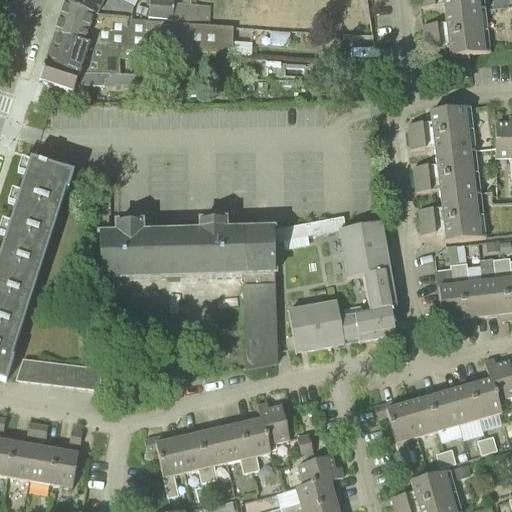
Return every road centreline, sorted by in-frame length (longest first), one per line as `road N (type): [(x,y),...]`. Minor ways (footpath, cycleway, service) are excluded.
road 1 (residential): [(425,368),(403,263),(407,232),(393,122),(408,92)]
road 2 (residential): [(123,424),(333,373)]
road 3 (residential): [(376,511),(333,373)]
road 4 (residential): [(0,404),(123,424)]
